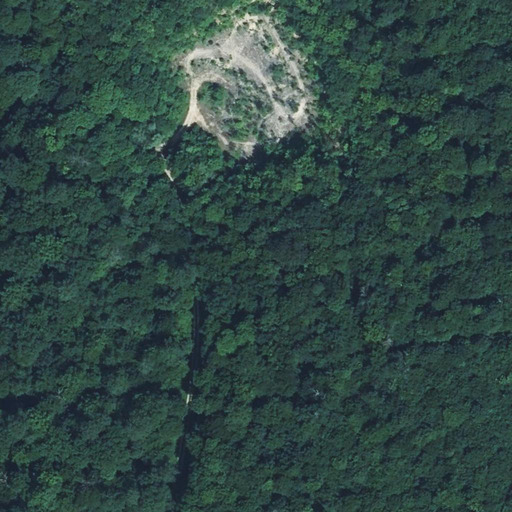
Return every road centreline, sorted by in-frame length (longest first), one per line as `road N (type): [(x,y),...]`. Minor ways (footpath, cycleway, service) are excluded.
road 1 (track): [(173,511),(195,364),(185,209),(122,128),(0,31)]
road 2 (track): [(511,35),(387,77),(334,81)]
